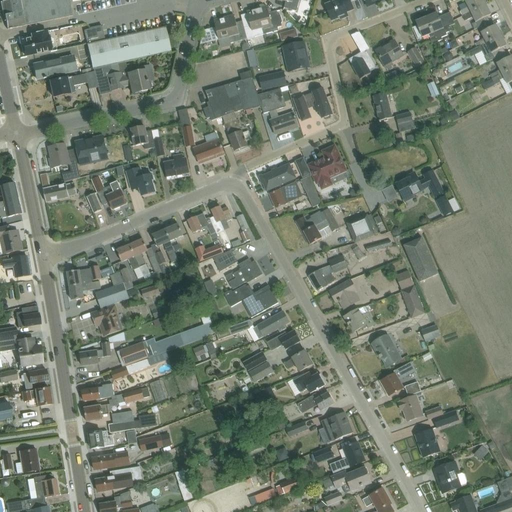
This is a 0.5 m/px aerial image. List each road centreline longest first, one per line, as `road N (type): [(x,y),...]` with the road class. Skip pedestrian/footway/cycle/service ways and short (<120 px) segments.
road 1 (residential): [(421,511),(233,183)]
road 2 (residential): [(233,183),(242,169),(345,122),(327,48),(336,36),(427,0)]
road 3 (unclassified): [(202,0),(175,93),(163,106),(16,136)]
road 4 (tertiary): [(83,511),(41,255)]
road 5 (residential): [(233,183),(41,255)]
road 6 (tertiary): [(41,255),(16,136)]
